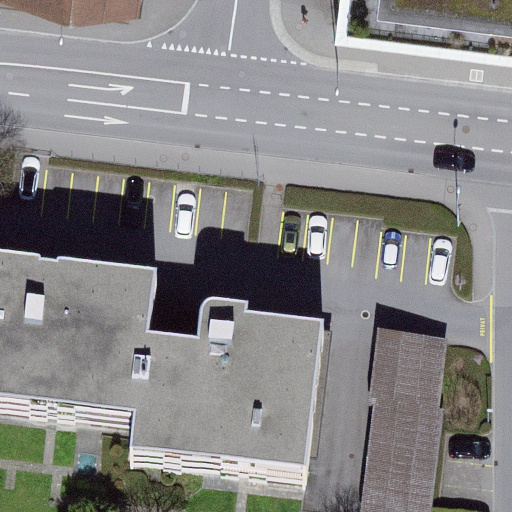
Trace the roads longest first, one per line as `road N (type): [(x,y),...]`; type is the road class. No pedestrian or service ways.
road 1 (secondary): [(511,132),(222,105)]
road 2 (secondary): [(222,105),(0,78)]
